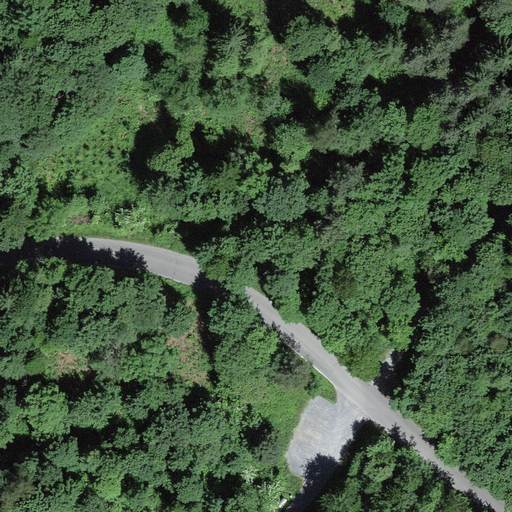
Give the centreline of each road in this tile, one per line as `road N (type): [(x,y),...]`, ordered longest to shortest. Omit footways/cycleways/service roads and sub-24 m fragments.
road 1 (unclassified): [(488,511),(241,300),(136,259),(0,254)]
road 2 (track): [(511,205),(366,403)]
road 3 (track): [(299,511),(312,503),(366,403)]
